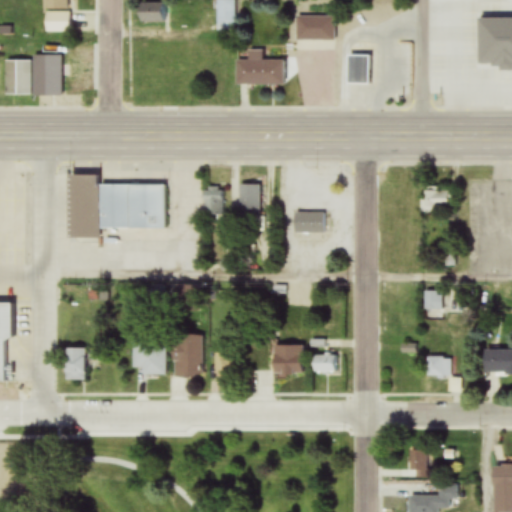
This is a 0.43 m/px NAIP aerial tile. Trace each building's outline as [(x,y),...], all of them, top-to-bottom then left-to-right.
[(68,0),(44,0),(44,11),(68,11),(68,0)] [(218,33),(235,33),(235,0),(218,0),(218,33)] [(139,5),(139,23),(167,23),(167,5),(139,5)] [(335,17),(297,17),(297,42),(335,42),(335,17)] [(490,94),(511,94),(511,26),(490,26),(490,94)] [(249,61),(237,61),(237,86),(285,86),(285,60),(265,61),(265,50),(249,50),(249,61)] [(57,87),(57,55),(35,55),(35,87),(57,87)] [(380,55),(353,55),(353,83),(380,83),(380,55)] [(5,62),(5,97),(32,97),(32,62),(5,62)] [(68,240),(101,239),(101,231),(167,230),(166,185),(99,186),(99,176),(68,176),(68,240)] [(241,185),(241,215),(262,215),(262,185),(241,185)] [(205,188),(205,216),(225,216),(225,188),(205,188)] [(457,190),(422,190),(422,211),(457,211),(457,190)] [(326,233),(326,213),(293,213),(293,233),(326,233)] [(425,313),(444,313),(444,292),(425,292),(425,313)] [(0,382),(4,382),(4,341),(11,341),(11,304),(0,303),(0,382)] [(202,339),(173,339),(173,378),(202,378),(202,339)] [(166,376),(166,340),(134,340),(134,370),(142,370),(142,376),(166,376)] [(304,346),(271,346),(271,375),(304,375),(304,346)] [(511,349),(483,350),(483,376),(511,375),(511,349)] [(74,350),(74,372),(90,372),(90,350),(74,350)] [(312,355),(312,374),(339,374),(339,355),(312,355)] [(452,378),(452,358),(427,358),(427,378),(452,378)] [(511,465),(494,466),(494,490),(511,489),(511,465)] [(407,511),(457,511),(457,487),(436,487),(436,488),(407,489),(407,511)]
